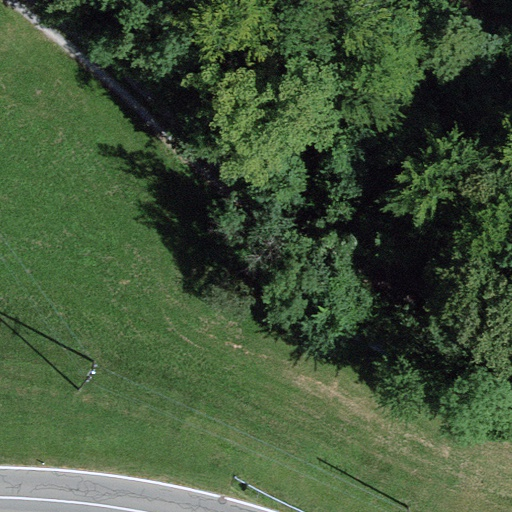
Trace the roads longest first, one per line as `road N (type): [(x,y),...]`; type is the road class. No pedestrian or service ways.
road 1 (unclassified): [(114,74),(277,237),(511,372)]
road 2 (track): [(18,0),(114,74)]
